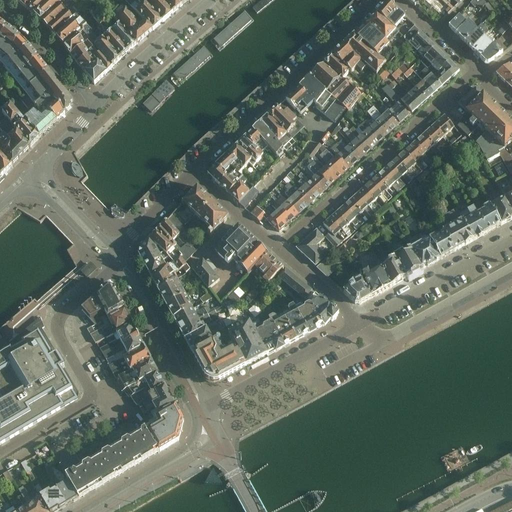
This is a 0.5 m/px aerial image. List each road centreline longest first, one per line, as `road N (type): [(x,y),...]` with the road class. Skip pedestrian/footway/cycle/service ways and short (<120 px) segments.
road 1 (residential): [(274,247),(475,70)]
road 2 (residential): [(191,175),(375,0)]
road 3 (residential): [(200,411),(357,325)]
road 4 (residential): [(357,325),(511,241)]
road 5 (residential): [(120,264),(57,324),(93,396)]
road 6 (tertiary): [(200,411),(120,264)]
road 7 (tertiary): [(95,105),(210,0)]
road 8 (residential): [(101,503),(67,444),(102,425),(110,411),(101,395),(93,396)]
road 9 (residential): [(95,105),(0,6)]
road 10 (tertiary): [(101,503),(214,435)]
